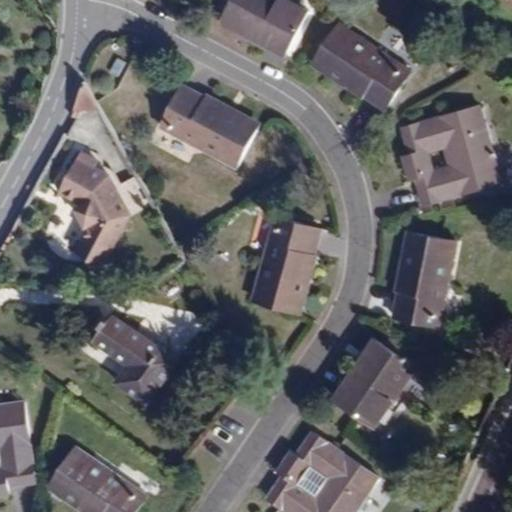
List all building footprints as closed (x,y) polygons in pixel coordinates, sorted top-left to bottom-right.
[(287,55),(309,11),(288,0),(234,0),(226,16),(265,37),(263,42),(287,55)] [(265,37),(226,16),(223,21),(263,42),(265,37)] [(410,71),(340,24),(315,63),(386,110),(410,71)] [(117,74),(125,61),(118,57),(110,71),(117,74)] [(106,108),(92,84),(82,109),(106,108)] [(237,166),(259,125),(184,85),(162,126),(237,166)] [(500,183),(478,105),(402,127),(412,161),(430,156),(429,150),(444,146),(450,166),(434,171),(433,165),(415,170),(425,204),(500,183)] [(450,166),(444,146),(429,150),(430,156),(433,165),(434,171),(450,166)] [(132,213),(110,175),(96,167),(99,160),(82,151),(61,190),(83,202),(84,203),(94,198),(103,214),(92,221),(83,237),(110,251),(132,213)] [(433,165),(430,156),(412,161),(415,170),(433,165)] [(92,221),(103,214),(94,198),(84,203),(88,212),(84,215),(88,223),(92,221)] [(299,310),(321,229),(277,217),(254,298),(299,310)] [(440,326),(456,243),(411,235),(394,317),(440,326)] [(110,251),(83,237),(76,249),(103,264),(110,251)] [(143,300),(159,290),(153,281),(138,293),(143,300)] [(181,360),(114,315),(94,340),(126,362),(121,369),(125,371),(117,382),(149,404),(181,360)] [(407,343),(390,333),(382,343),(399,354),(407,343)] [(355,380),(381,342),(377,339),(350,377),(355,380)] [(377,426),(417,366),(399,354),(382,343),(381,342),(355,380),(350,377),(336,399),(377,426)] [(24,403),(0,406),(0,480),(1,480),(2,486),(36,481),(24,403)] [(291,511),(355,511),(380,476),(315,433),(295,461),(310,470),(313,467),(326,475),(314,493),(301,484),(304,480),(290,469),(270,497),(291,511)] [(136,511),(147,496),(77,448),(51,487),(88,511),(136,511)] [(310,470),(295,461),(290,469),(304,480),(310,470)] [(314,493),(326,475),(313,467),(310,470),(304,480),(301,484),(314,493)]
